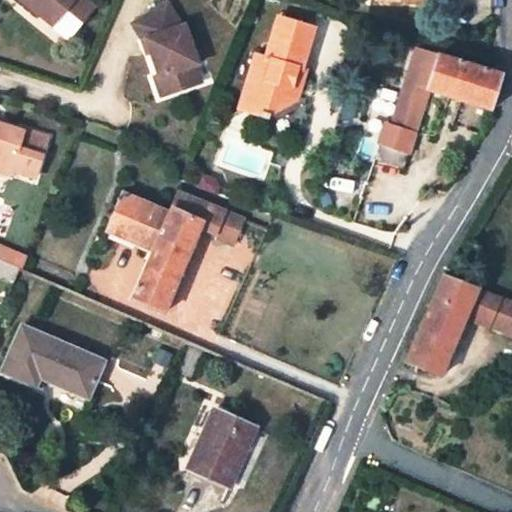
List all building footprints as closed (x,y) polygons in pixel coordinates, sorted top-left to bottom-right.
[(73,0),(17,0),(14,5),(37,23),(39,21),(49,30),(73,0)] [(194,68),(180,31),(176,32),(162,7),(136,21),(129,24),(132,32),(138,46),(142,45),(156,81),(156,82),(160,80),(166,98),(196,87),(190,70),(194,68)] [(300,73),(313,31),(277,19),(263,60),(254,58),(240,104),(253,108),(259,115),(257,120),(267,124),(269,119),(295,102),(288,88),(294,71),(300,73)] [(403,168),(428,91),(491,110),(502,76),(498,75),(499,70),(494,69),(493,73),(417,50),(392,127),(388,126),(377,158),(395,165),(403,168)] [(166,98),(160,80),(156,82),(151,83),(158,101),(166,98)] [(253,108),(240,104),(237,113),(257,120),(259,115),(253,108)] [(23,135),(0,127),(0,174),(8,177),(10,173),(33,181),(49,141),(23,133),(23,135)] [(122,194),(105,233),(153,252),(169,213),(122,194)] [(131,301),(163,316),(198,231),(203,221),(218,228),(214,238),(233,246),(244,220),(178,194),(176,198),(169,213),(153,252),(131,301)] [(198,231),(214,238),(218,228),(203,221),(198,231)] [(0,276),(12,282),(18,269),(3,263),(0,261),(0,276)] [(444,275),(404,364),(440,379),(466,319),(511,337),(511,304),(477,292),(478,289),(444,275)] [(103,363),(21,327),(0,373),(35,388),(39,379),(87,400),(103,363)] [(201,440),(187,470),(227,489),(254,429),(214,411),(206,430),(201,440)] [(206,430),(198,426),(193,437),(201,440),(206,430)]
